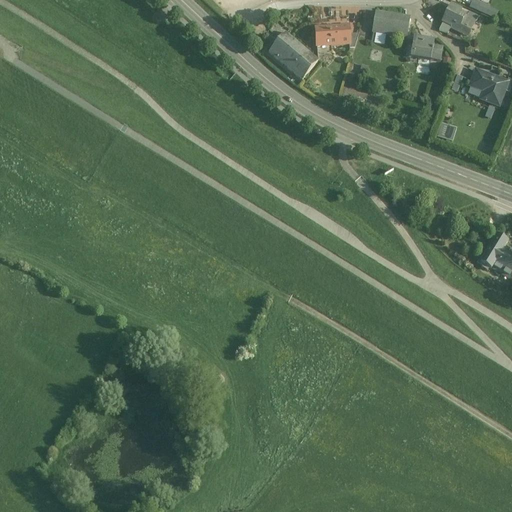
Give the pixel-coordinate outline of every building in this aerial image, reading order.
[(484,7),(473,2),(470,8),(482,13),(484,7)] [(461,9),(454,6),(452,9),(450,8),(443,23),(451,27),(450,28),(463,34),(466,29),(466,30),(467,29),(466,28),(467,27),(470,28),(474,21),(466,17),(467,16),(459,13),(461,9)] [(284,12),(269,31),(279,40),(285,33),(298,18),(289,11),(284,12)] [(478,17),(469,12),(467,16),(466,17),(474,21),(476,22),(478,17)] [(401,18),(376,13),(373,32),(398,37),(401,18)] [(451,27),(443,23),(439,31),(448,34),(450,28),(451,27)] [(348,28),(315,30),(317,48),(349,46),(349,36),(348,28)] [(285,33),(279,40),(268,53),(302,81),(319,61),(285,33)] [(358,35),(349,36),(349,46),(349,49),(354,49),(358,35)] [(433,42),(409,38),(406,57),(418,59),(419,58),(430,60),(430,61),(440,63),(442,53),(432,51),(433,42)] [(507,84),(476,72),(470,88),(488,94),(485,103),(498,108),(507,84)] [(451,91),(457,92),(461,77),(456,75),(451,91)] [(453,138),(456,129),(444,125),(441,135),(453,138)] [(507,243),(497,236),(480,264),(482,265),(489,269),(491,270),(492,269),(505,247),(507,243)] [(511,278),(511,251),(505,247),(492,269),(511,280),(511,278)]
